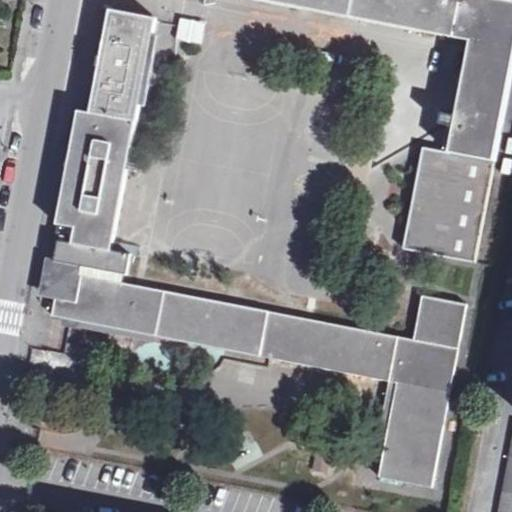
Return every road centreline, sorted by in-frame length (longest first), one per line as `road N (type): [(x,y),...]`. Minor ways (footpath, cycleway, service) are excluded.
road 1 (residential): [(0,484),(141,511),(483,511),(511,366)]
road 2 (unclassified): [(61,0),(0,302)]
